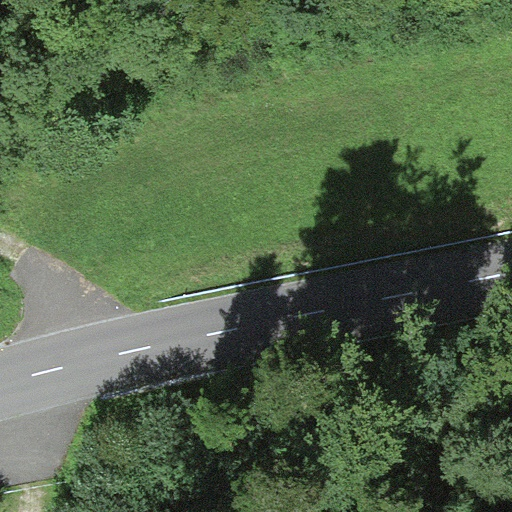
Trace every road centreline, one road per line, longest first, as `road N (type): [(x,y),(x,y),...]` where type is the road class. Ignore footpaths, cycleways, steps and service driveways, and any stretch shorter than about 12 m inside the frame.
road 1 (tertiary): [(0,389),(511,281)]
road 2 (track): [(388,309),(511,233)]
road 3 (track): [(0,267),(35,281),(79,367)]
